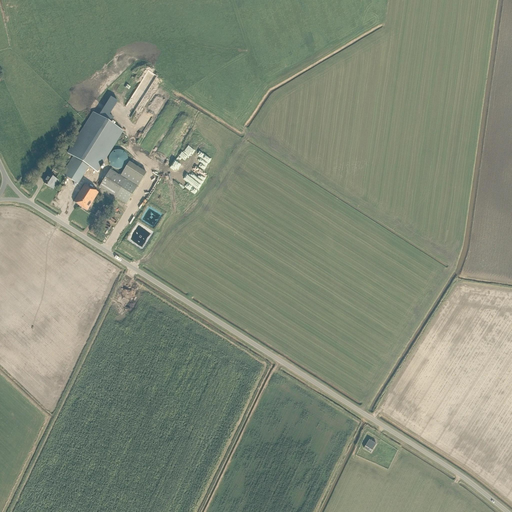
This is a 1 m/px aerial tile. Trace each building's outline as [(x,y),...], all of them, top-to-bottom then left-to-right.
[(73,157),(62,174),(77,184),(88,167),(97,172),(123,131),(110,123),(113,118),(109,115),(118,101),(111,97),(99,116),(94,112),(67,153),(73,157)] [(108,158),(108,160),(108,161),(109,163),(110,164),(110,166),(111,167),(113,168),(114,168),(115,169),(117,169),(118,169),(120,169),(121,169),(123,168),(124,167),(125,166),(126,165),(127,163),(127,162),(128,161),(128,159),(127,157),(127,156),(126,155),(125,153),(124,152),(123,151),(122,151),(120,150),(119,150),(117,150),(116,150),(114,150),(113,151),(112,152),(111,153),(110,154),(109,156),(109,157),(108,158)] [(138,187),(147,173),(129,162),(121,175),(138,187)] [(99,187),(127,205),(138,187),(110,169),(99,187)] [(47,179),(44,184),(49,187),(50,187),(53,189),(56,184),(53,182),(55,179),(47,173),(44,178),(47,179)] [(74,203),(77,206),(80,201),(85,204),(87,201),(91,204),(98,194),(85,185),(74,203)] [(80,201),(77,206),(87,212),(91,204),(87,201),(85,204),(80,201)] [(370,440),(364,448),(371,453),(377,445),(370,440)]
